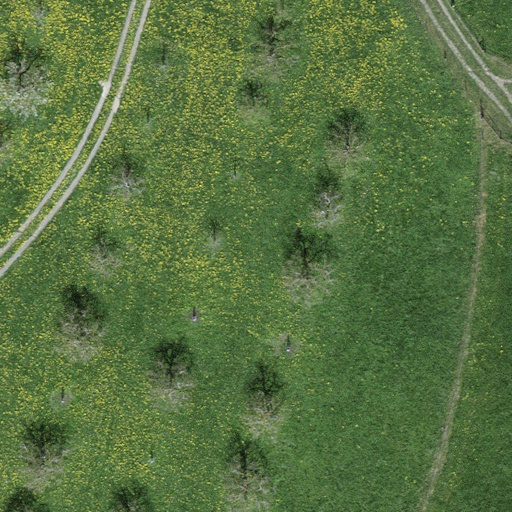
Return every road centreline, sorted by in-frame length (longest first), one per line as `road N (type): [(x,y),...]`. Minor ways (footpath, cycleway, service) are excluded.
road 1 (track): [(0,246),(105,121),(136,0)]
road 2 (track): [(511,117),(424,0)]
